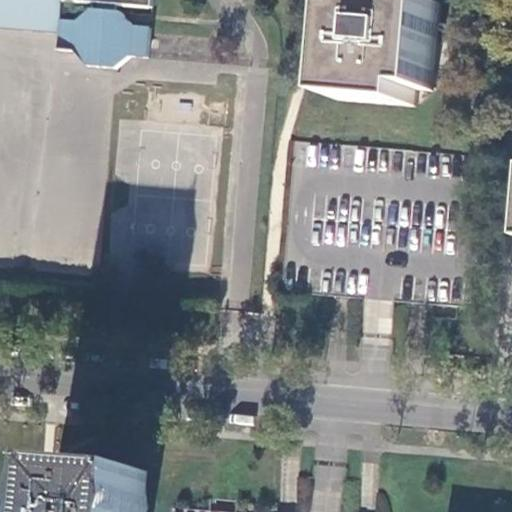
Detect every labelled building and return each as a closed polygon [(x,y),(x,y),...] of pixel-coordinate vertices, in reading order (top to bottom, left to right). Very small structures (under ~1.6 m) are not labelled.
[(0,0),(0,29),(64,35),(65,23),(67,3),(64,3),(63,0),(0,0)] [(151,0),(63,0),(64,3),(67,3),(103,6),(119,7),(151,10),(151,0)] [(338,98),(417,106),(419,87),(434,89),(442,2),(418,0),(360,0),(360,12),(347,11),(338,98)] [(119,14),(119,7),(103,6),(102,12),(97,12),(82,24),(65,23),(64,35),(62,52),(79,54),(91,68),(119,71),(134,59),(151,60),(154,30),(136,29),(124,14),(119,14)] [(475,307),(489,155),(296,138),(283,291),(382,299),(475,307)] [(148,511),(149,508),(148,473),(58,471),(51,504),(50,511),(148,511)]
